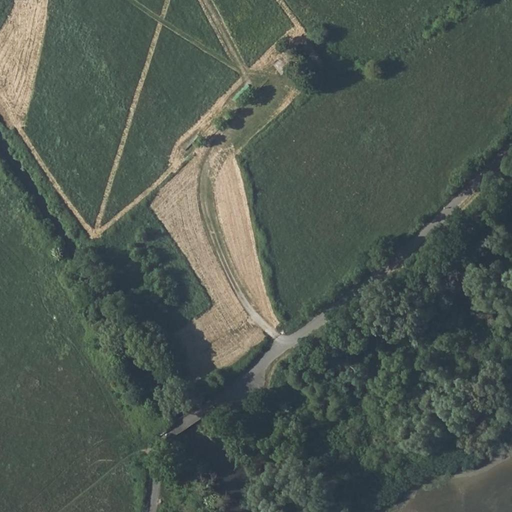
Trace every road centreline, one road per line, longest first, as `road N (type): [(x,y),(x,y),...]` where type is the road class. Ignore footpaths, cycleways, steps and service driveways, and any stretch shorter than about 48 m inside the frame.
road 1 (track): [(199,413),(384,269),(511,146)]
road 2 (track): [(283,346),(257,310),(222,167),(229,141),(296,86),(286,73),(244,67)]
